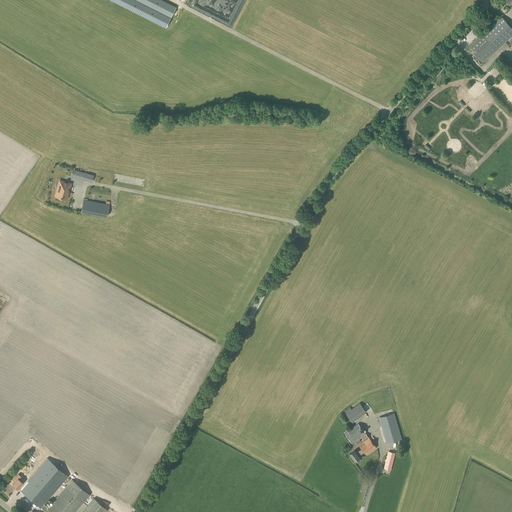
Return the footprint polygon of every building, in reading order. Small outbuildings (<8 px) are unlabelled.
[(160,0),(110,0),(166,28),(176,8),(160,0)] [(197,0),(195,3),(205,10),(205,11),(211,12),(209,15),(215,18),(217,14),(220,15),(219,16),(230,17),(236,7),(236,4),(234,2),(234,0),(197,0)] [(511,28),(502,17),(482,35),(469,47),(480,60),(482,63),(507,40),(510,42),(511,40),(511,28)] [(81,179),(92,182),(94,175),(83,172),(81,179)] [(64,197),(68,184),(64,183),(64,181),(62,181),(62,182),(58,181),(54,194),(58,195),(58,196),(60,197),(60,196),(64,197)] [(107,216),(109,205),(83,200),(81,211),(107,216)] [(352,422),(366,411),(358,401),(344,412),(352,422)] [(387,444),(402,439),(394,413),(379,418),(387,444)] [(376,447),(358,424),(345,434),(353,444),(356,442),(359,446),(362,449),(356,453),(354,450),(350,454),(356,461),(358,463),(361,460),(360,458),(359,456),(364,452),(366,455),(376,447)] [(391,470),(395,453),(389,451),(384,469),(391,470)] [(48,508),(44,504),(55,491),(68,476),(47,458),(20,490),(41,508),(45,511),(105,511),(107,510),(94,498),(89,504),(85,501),(90,495),(72,479),(65,487),(48,508)] [(17,489),(23,483),(20,480),(22,477),(18,474),(13,480),(15,482),(13,485),(17,489)]
